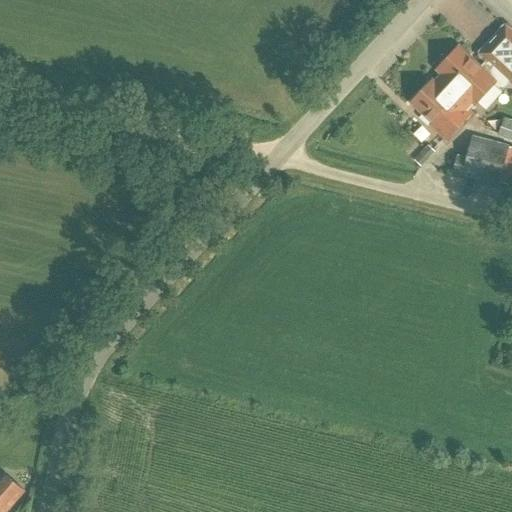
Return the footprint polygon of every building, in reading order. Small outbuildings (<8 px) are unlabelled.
[(511,82),(511,32),(505,26),(480,53),(486,59),(478,67),(456,48),(437,69),(444,74),(436,83),(434,81),(433,81),(432,80),(410,104),(431,123),(430,125),(447,142),(473,114),(466,107),(472,100),(475,103),(493,83),(501,90),(510,80),(511,82)] [(511,142),(511,120),(503,118),(497,138),(511,142)] [(511,168),(511,147),(509,147),(510,146),(472,136),(467,157),(457,155),(452,174),(499,185),(504,166),(511,168)] [(423,150),(416,142),(406,153),(421,167),(435,153),(427,146),(423,150)] [(0,511),(6,511),(24,492),(3,473),(0,476),(0,511)]
